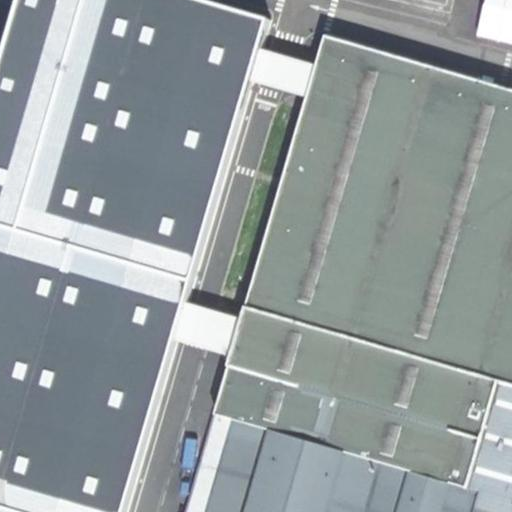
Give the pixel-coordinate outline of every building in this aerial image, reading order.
[(0,511),(116,511),(261,15),(210,0),(12,0),(0,42),(0,511)] [(511,0),(480,0),(473,35),(511,43),(511,0)] [(511,83),(334,31),(220,415),(384,463),(472,490),(503,384),(511,386),(511,83)] [(511,511),(511,386),(503,384),(472,490),(481,492),(475,511),(511,511)] [(370,511),(384,463),(220,415),(191,511),(370,511)] [(472,490),(384,463),(370,511),(475,511),(481,492),(472,490)]
